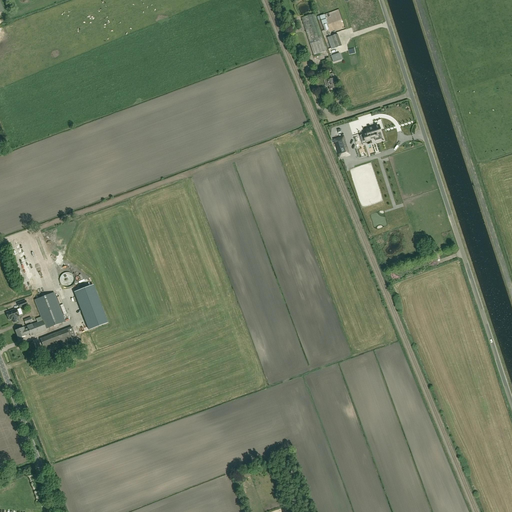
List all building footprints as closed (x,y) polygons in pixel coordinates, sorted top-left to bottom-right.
[(348,0),(358,32),(369,29),(360,1),(361,1),(360,0),(348,0)] [(332,49),(342,46),(338,34),(327,38),(332,49)] [(331,57),(333,62),(341,60),(339,54),(331,57)] [(324,68),(329,66),(331,65),(332,65),(329,58),(326,59),(326,60),(321,62),(324,68)] [(337,87),(334,78),(333,74),(329,75),(329,76),(323,78),(325,85),(328,84),(330,89),(337,87)] [(383,139),(379,125),(367,129),(368,133),(360,136),(362,142),(374,138),(375,141),(383,139)] [(354,131),(356,136),(365,133),(363,128),(354,131)] [(343,137),(334,140),(340,157),(349,154),(343,137)] [(60,278),(60,280),(60,282),(61,285),(63,286),(65,287),(67,288),(69,287),(72,286),(73,285),(74,282),(75,280),(74,278),(73,276),(72,274),(69,273),(67,273),(65,273),(63,274),(61,276),(60,278)] [(89,330),(107,323),(93,285),(74,292),(89,330)] [(36,319),(38,322),(24,328),(24,327),(15,331),(18,339),(27,335),(26,335),(29,334),(30,337),(46,330),(46,329),(65,322),(54,293),(34,300),(41,317),(36,319)] [(16,309),(6,313),(7,314),(6,315),(7,317),(8,318),(9,320),(12,319),(14,323),(18,321),(17,317),(19,316),(16,309)] [(62,349),(78,343),(72,328),(40,340),(44,350),(60,344),(62,349)]
